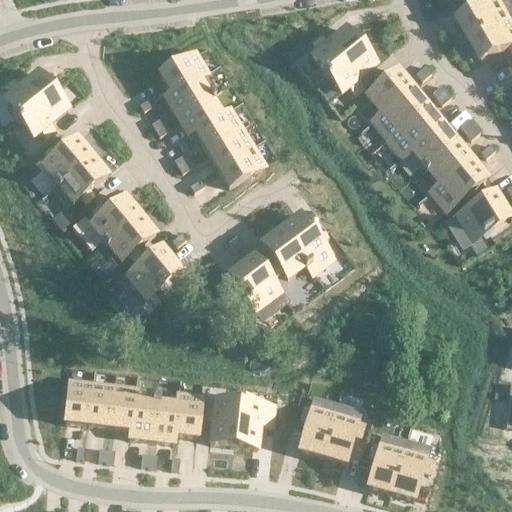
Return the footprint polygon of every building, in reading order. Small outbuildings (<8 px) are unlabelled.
[(484,10),(458,25),(470,46),(511,21),(511,9),(506,0),(501,0),(495,3),(493,0),(486,0),(481,3),(484,10)] [(511,21),(470,46),(481,66),(508,51),(511,57),(511,21)] [(359,52),(344,34),(327,48),(321,42),(313,49),(318,55),(310,62),(323,77),(320,79),(323,82),(359,52)] [(357,85),(374,71),(359,52),(323,82),(326,85),(328,83),(340,99),(348,92),(354,99),(362,92),(357,85)] [(207,79),(194,59),(158,81),(170,100),(198,83),(198,84),(207,79)] [(426,73),(416,80),(421,86),(431,79),(426,73)] [(412,94),(397,76),(366,101),(380,119),(381,120),(412,94)] [(51,96),(36,78),(19,92),(13,85),(5,92),(10,99),(2,106),(15,121),(12,123),(15,126),(51,96)] [(210,97),(207,98),(198,84),(198,83),(170,100),(163,104),(175,123),(212,100),(210,97)] [(440,90),(431,98),(436,104),(445,96),(440,90)] [(386,145),(427,111),(412,94),(381,120),(380,119),(371,126),(386,145)] [(49,129),(66,115),(51,96),(15,126),(18,129),(20,127),(32,143),(40,136),(46,143),(54,136),(49,129)] [(436,104),(441,110),(450,102),(445,96),(436,104)] [(214,104),(212,100),(175,123),(187,142),(193,138),(193,137),(221,120),(220,119),(211,105),(214,104)] [(148,105),(138,111),(142,118),(152,112),(148,105)] [(410,155),(441,129),(427,111),(386,145),(401,163),(410,156),(410,155)] [(240,133),(228,114),(220,119),(221,120),(193,137),(193,138),(204,156),(240,133)] [(163,130),(159,123),(149,129),(153,136),(163,130)] [(469,125),(460,133),(465,139),(474,132),(469,125)] [(422,174),(456,147),(441,129),(410,155),(410,156),(422,169),(419,171),(422,174)] [(157,143),(168,137),(163,130),(153,136),(157,143)] [(465,139),(470,145),(479,138),(474,132),(465,139)] [(240,133),(204,156),(216,174),(251,152),(240,133)] [(91,162),(76,143),(58,158),(52,151),(44,157),(50,165),(42,171),(55,187),(52,188),(55,191),(91,162)] [(439,190),(470,164),(456,147),(422,174),(425,177),(427,176),(438,189),(439,190)] [(489,149),(479,157),(484,163),(494,155),(489,149)] [(216,174),(227,193),(263,171),(251,152),(216,174)] [(182,160),(172,166),(176,173),(186,167),(182,160)] [(94,202),(88,195),(106,180),(91,162),(55,191),(57,195),(60,193),(72,208),(80,201),(86,209),(94,202)] [(445,216),(485,183),(470,164),(439,190),(438,189),(429,197),(445,216)] [(176,173),(180,180),(190,174),(186,167),(176,173)] [(197,185),(187,191),(191,198),(202,192),(197,185)] [(491,235),(490,233),(507,222),(509,225),(511,224),(494,197),(444,228),(445,229),(448,227),(462,250),(480,239),(481,241),(491,235)] [(98,224),(90,230),(102,245),(100,247),(103,250),(139,221),(124,202),(106,217),(100,210),(92,216),(98,224)] [(318,247),(326,241),(320,233),(312,239),(298,220),(279,234),(307,272),(310,269),(309,267),(324,255),(318,247)] [(136,254),(154,239),(139,221),(103,250),(105,253),(108,252),(120,267),(128,260),(134,268),(142,261),(136,254)] [(280,275),(286,284),(302,272),(304,274),(307,272),(279,234),(260,248),(274,267),(266,273),(272,281),(280,275)] [(179,237),(170,245),(175,251),(184,243),(179,237)] [(230,245),(237,255),(243,250),(236,240),(230,245)] [(161,288),(177,275),(180,278),(181,277),(161,252),(116,289),(117,290),(119,288),(136,309),(152,295),(154,297),(163,290),(161,288)] [(252,261),(226,280),(227,282),(230,279),(242,296),(241,297),(247,306),(249,305),(262,322),(283,306),(285,309),(286,308),(252,261)] [(69,387),(64,429),(87,432),(92,390),(69,387)] [(87,432),(108,434),(113,392),(92,390),(87,432)] [(108,434),(129,437),(130,437),(133,404),(134,404),(135,395),(113,392),(108,434)] [(173,442),(195,444),(200,402),(176,400),(175,409),(176,409),(172,442),(173,442)] [(128,444),(150,447),(155,404),(151,403),(151,406),(134,404),(133,404),(130,437),(129,437),(128,444)] [(150,447),(172,450),(173,442),(172,442),(176,409),(175,409),(159,407),(159,404),(155,404),(150,447)] [(307,427),(298,457),(321,464),(336,411),(313,404),(310,415),(303,413),(299,425),(307,427)] [(211,427),(209,449),(232,452),(238,406),(234,405),(233,408),(214,406),(212,416),(204,415),(203,426),(211,427)] [(232,452),(256,455),(258,432),(267,433),(268,423),(260,422),(261,411),(241,409),(242,406),(238,406),(232,452)] [(321,464),(344,470),(352,440),(359,443),(363,430),(356,428),(359,417),(336,411),(321,464)] [(375,464),(367,493),(389,500),(405,447),(382,441),(379,451),(372,449),(368,462),(375,464)] [(389,500),(412,507),(421,477),(428,479),(432,467),(424,465),(428,454),(405,447),(389,500)] [(76,452),(75,464),(83,465),(84,453),(76,452)] [(98,454),(96,466),(104,467),(106,455),(98,454)] [(104,467),(112,468),(114,456),(106,455),(104,467)] [(141,459),(139,471),(147,472),(149,460),(141,459)] [(147,472),(155,473),(157,461),(149,460),(147,472)] [(170,463),(169,475),(177,476),(178,464),(170,463)]
